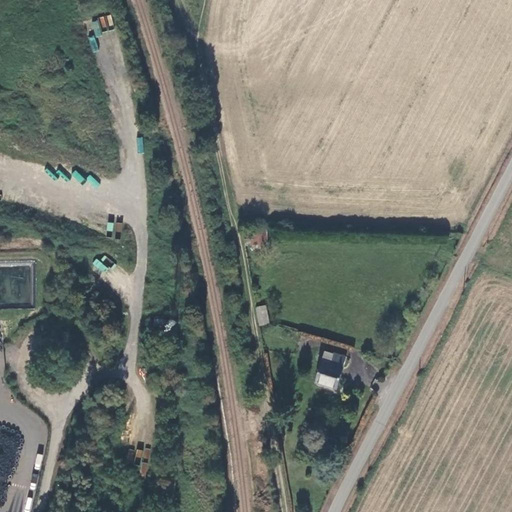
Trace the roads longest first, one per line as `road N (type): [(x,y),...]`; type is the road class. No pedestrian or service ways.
road 1 (track): [(204,0),(200,70),(284,511)]
road 2 (unclassified): [(334,511),(511,168)]
